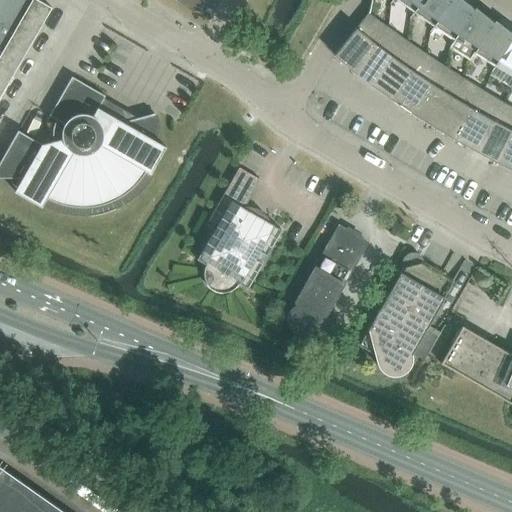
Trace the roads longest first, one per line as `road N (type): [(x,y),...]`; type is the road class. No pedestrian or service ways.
road 1 (secondary): [(511,502),(0,295)]
road 2 (residential): [(511,247),(313,138),(283,113)]
road 3 (unclassified): [(125,511),(0,424)]
road 4 (residential): [(283,113),(353,0)]
